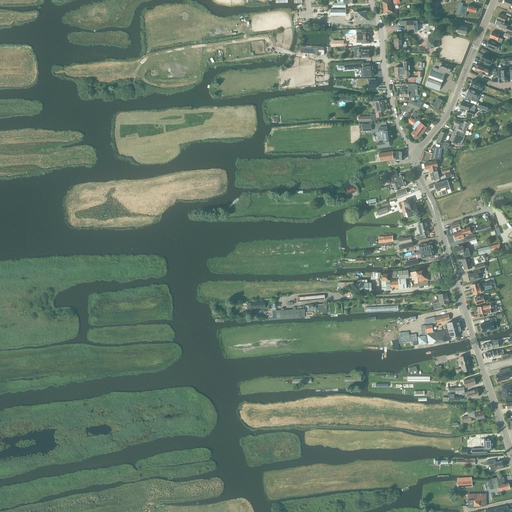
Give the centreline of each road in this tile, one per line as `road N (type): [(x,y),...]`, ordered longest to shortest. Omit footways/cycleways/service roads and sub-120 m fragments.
road 1 (tertiary): [(511,452),(416,153)]
road 2 (unknown): [(458,284),(369,296),(317,291),(279,301)]
road 3 (residential): [(416,153),(392,111),(369,0)]
road 4 (track): [(324,60),(273,48),(267,38),(192,47)]
